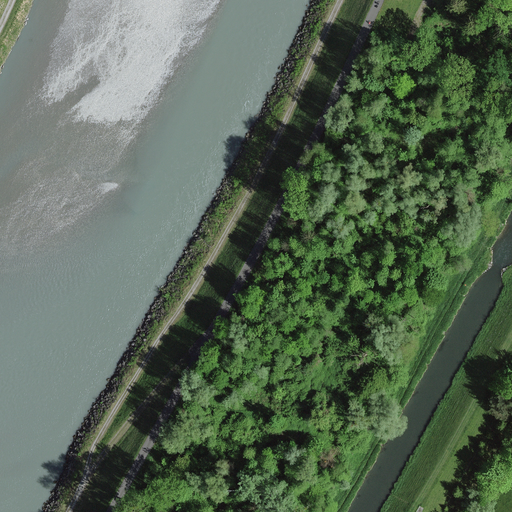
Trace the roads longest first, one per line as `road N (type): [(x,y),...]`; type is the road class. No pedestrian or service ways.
road 1 (track): [(341,0),(188,297),(98,442),(70,511)]
road 2 (track): [(112,511),(247,273),(381,0)]
road 3 (track): [(85,482),(204,341)]
